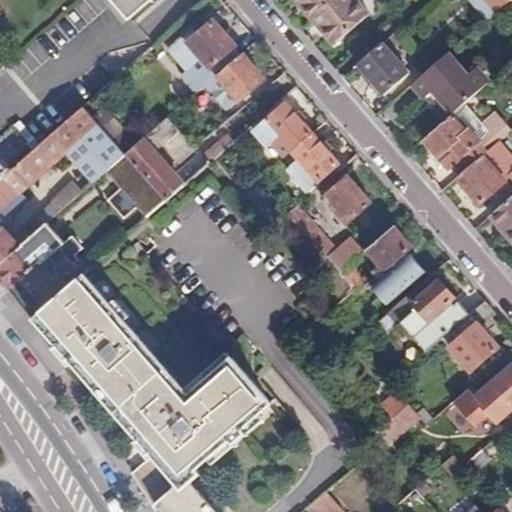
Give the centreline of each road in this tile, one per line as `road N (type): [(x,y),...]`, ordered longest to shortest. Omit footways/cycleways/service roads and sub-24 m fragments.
road 1 (residential): [(242,0),(511,302)]
road 2 (primary): [(112,511),(50,425),(8,393)]
road 3 (primary): [(8,393),(19,432),(66,511)]
